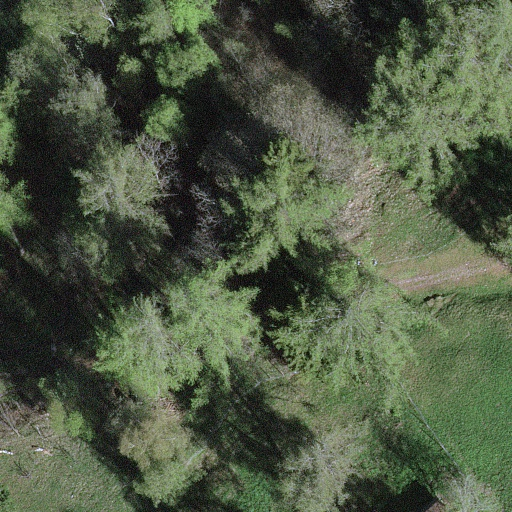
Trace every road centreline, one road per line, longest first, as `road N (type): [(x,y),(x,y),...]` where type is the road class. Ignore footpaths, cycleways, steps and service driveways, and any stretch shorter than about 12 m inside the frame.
road 1 (track): [(0,382),(387,285)]
road 2 (track): [(511,258),(387,285)]
